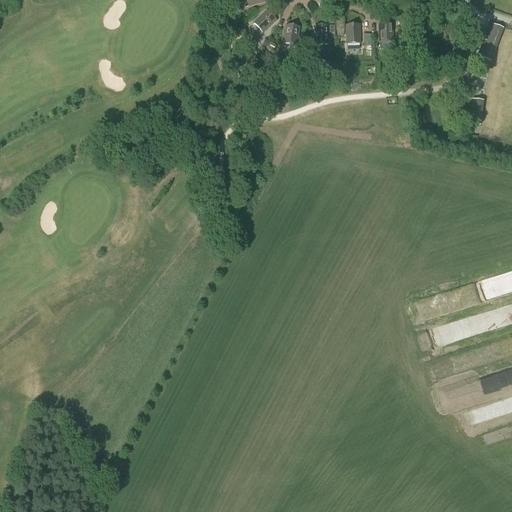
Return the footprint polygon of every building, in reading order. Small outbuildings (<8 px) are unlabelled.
[(275,21),(267,13),(255,24),(263,32),(275,21)] [(504,27),(492,23),(485,40),(480,38),(474,55),(490,62),(504,27)] [(380,27),(380,42),(391,41),(391,26),(380,27)] [(297,29),(287,27),(285,43),(295,44),(297,29)] [(347,27),(348,40),(358,39),(358,27),(347,27)] [(326,28),(316,29),(317,44),(327,44),(326,28)] [(482,100),(467,99),(465,124),(480,126),(482,100)]
